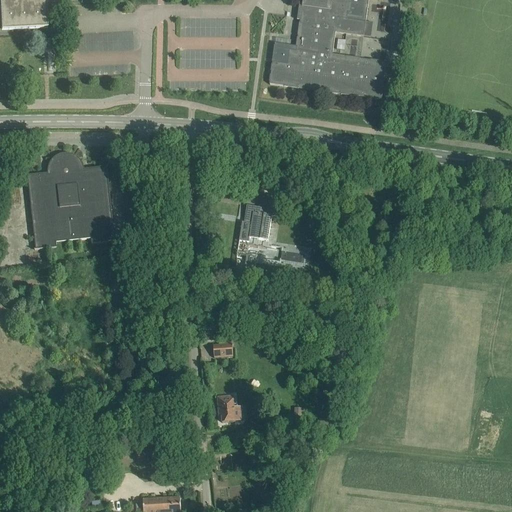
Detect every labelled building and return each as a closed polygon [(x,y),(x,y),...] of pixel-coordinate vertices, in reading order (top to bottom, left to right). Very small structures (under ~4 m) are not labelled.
[(0,0),(0,8),(1,9),(2,27),(42,25),(41,0),(0,0)] [(364,37),(368,2),(368,0),(303,0),(302,8),(308,9),(307,15),(305,15),(300,19),(296,47),(275,44),(269,85),(381,101),(387,64),(332,56),(335,33),(364,37)] [(42,177),(42,175),(27,176),(35,251),(56,249),(55,243),(90,239),(91,245),(114,242),(106,168),(88,170),(88,172),(84,172),(83,169),(82,166),(81,163),(79,160),(76,158),(73,156),(70,155),(67,154),(64,154),(61,155),(58,156),(55,158),(52,160),(50,162),(48,165),(47,168),(47,172),(47,173),(47,177),(42,177)] [(242,231),(240,242),(248,243),(249,239),(268,241),(272,216),(277,217),(280,198),(263,195),(260,209),(247,206),(245,218),(247,218),(246,223),(242,223),(241,231),(242,231)] [(325,210),(336,211),(337,203),(326,202),(325,210)] [(247,257),(245,269),(255,270),(256,259),(247,257)] [(232,345),(214,347),(215,358),(233,357),(232,345)] [(236,423),(236,421),(242,421),(241,407),(235,407),(234,397),(218,398),(219,417),(222,417),(222,424),(236,423)] [(294,421),(305,421),(305,409),(298,409),(295,409),(295,410),(294,421)] [(335,421),(318,422),(318,432),(336,431),(335,421)] [(181,511),(180,499),(143,500),(144,504),(136,504),(136,506),(136,511),(181,511)] [(69,501),(69,509),(81,509),(81,501),(69,501)]
